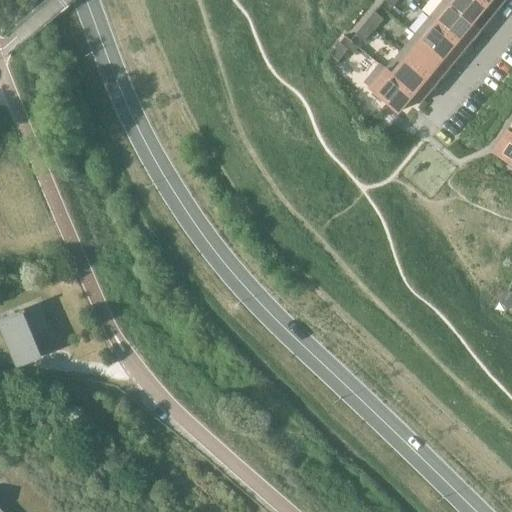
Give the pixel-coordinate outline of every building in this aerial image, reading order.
[(444,0),(442,0),(429,17),(462,44),(468,38),(470,39),(479,28),(444,0)] [(486,16),(492,9),(480,0),(444,0),(479,28),(488,18),(486,16)] [(480,0),(492,9),(497,3),(499,4),(502,0),(480,0)] [(374,12),(365,23),(373,30),(383,19),(374,12)] [(429,17),(415,34),(450,63),(459,53),(457,51),(462,44),(429,17)] [(355,34),(364,41),(373,30),(365,23),(355,34)] [(415,34),(400,52),(433,80),(439,73),(441,74),(450,63),(415,34)] [(348,50),(339,43),(330,54),(338,61),(348,50)] [(428,86),(433,80),(400,52),(386,69),(380,64),(379,64),(421,99),(430,88),(428,86)] [(420,99),(421,99),(379,64),(364,82),(370,88),(374,91),(371,94),(381,102),(384,99),(399,112),(409,100),(407,98),(412,92),(420,99)] [(511,134),(507,131),(506,132),(508,134),(504,140),(502,138),(494,151),(511,162),(508,166),(511,168),(511,134)] [(499,302),(508,308),(511,302),(511,292),(507,289),(499,302)] [(0,319),(0,321),(9,344),(18,367),(42,357),(43,357),(34,334),(47,328),(37,304),(0,319)]
